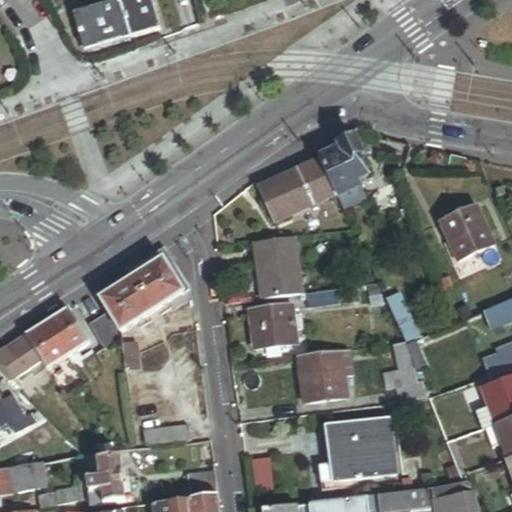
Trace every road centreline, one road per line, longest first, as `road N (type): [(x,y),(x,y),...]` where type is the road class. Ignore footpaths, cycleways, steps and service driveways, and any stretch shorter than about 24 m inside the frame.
road 1 (residential): [(234,511),(199,251),(171,199)]
road 2 (tertiary): [(313,98),(511,137)]
road 3 (secondary): [(313,98),(459,0)]
road 4 (secondary): [(171,199),(313,98)]
road 5 (secondary): [(0,312),(110,240)]
road 6 (secondary): [(0,193),(71,213),(110,240)]
